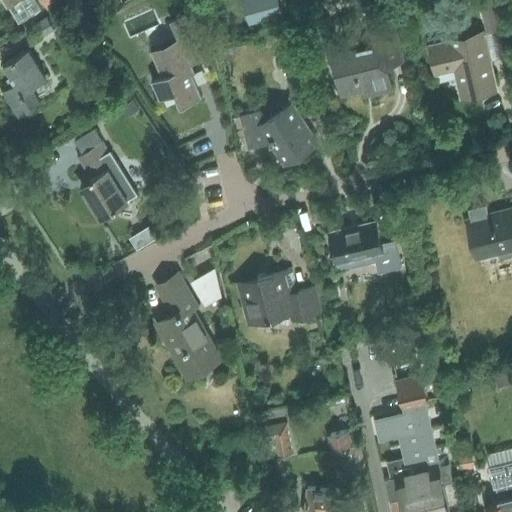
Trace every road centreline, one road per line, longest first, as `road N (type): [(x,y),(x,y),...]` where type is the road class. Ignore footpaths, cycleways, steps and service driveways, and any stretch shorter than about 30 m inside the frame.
road 1 (residential): [(44,308),(242,211),(390,175)]
road 2 (residential): [(222,511),(44,308)]
